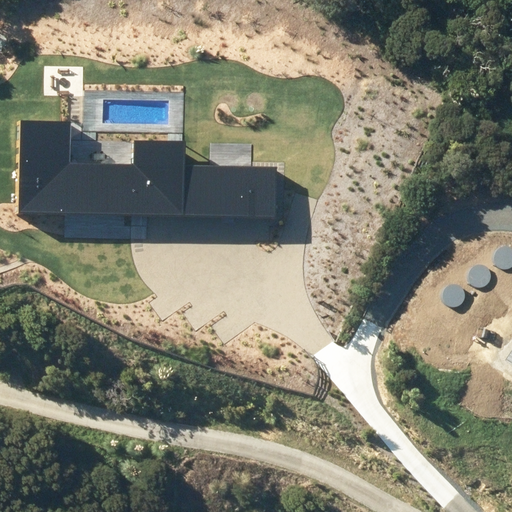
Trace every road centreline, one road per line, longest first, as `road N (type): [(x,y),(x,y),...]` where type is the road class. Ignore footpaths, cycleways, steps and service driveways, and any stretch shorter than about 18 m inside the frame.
road 1 (track): [(425,511),(301,453),(0,371)]
road 2 (track): [(467,511),(428,480),(362,398),(355,349),(375,299),(418,250),(486,215),(511,219)]
